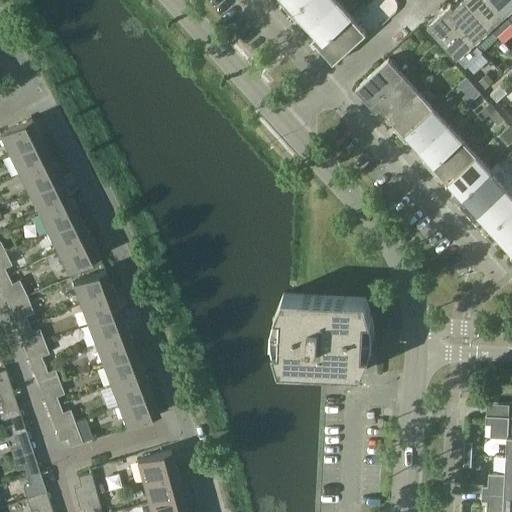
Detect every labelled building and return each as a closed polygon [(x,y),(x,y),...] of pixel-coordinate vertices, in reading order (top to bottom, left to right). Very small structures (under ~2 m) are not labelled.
[(284,0),(287,3),(284,6),(290,14),(304,0),(284,0)] [(337,0),(304,0),(290,14),(296,20),(299,16),(308,26),(337,0)] [(352,16),(337,0),(308,26),(316,35),(313,39),(319,46),(352,16)] [(451,4),(444,10),(474,43),(490,28),(463,0),(462,0),(454,7),(451,4)] [(463,0),(490,28),(506,14),(506,13),(493,0),(463,0)] [(511,0),(493,0),(506,13),(506,14),(511,20),(511,0)] [(482,52),(474,43),(444,10),(438,15),(442,19),(432,28),(466,67),(482,52)] [(367,32),(352,16),(319,46),(334,62),(367,32)] [(372,104),(405,75),(390,58),(357,88),(372,104)] [(493,80),(487,74),(479,81),(485,88),(493,80)] [(382,107),(390,117),(419,91),(405,75),(372,104),(378,111),(382,107)] [(507,92),(501,84),(491,93),(497,101),(507,92)] [(395,129),(401,136),(434,106),(419,91),(390,117),(399,126),(395,129)] [(495,109),(490,102),(481,110),(487,116),(489,114),(495,109)] [(448,123),(434,106),(401,136),(407,143),(411,139),(419,149),(448,123)] [(504,119),(495,109),(489,114),(498,124),(504,119)] [(10,152),(10,153),(41,138),(32,118),(0,133),(0,153),(1,156),(10,152)] [(462,138),(448,123),(419,149),(428,158),(424,161),(430,168),(462,138)] [(511,127),(510,125),(500,134),(509,144),(511,141),(511,127)] [(10,153),(20,172),(51,157),(41,138),(10,153)] [(477,154),(462,138),(430,168),(436,175),(439,171),(448,181),(477,154)] [(453,193),(458,200),(491,170),(477,154),(448,181),(456,190),(453,193)] [(60,176),(51,157),(20,172),(29,192),(60,176)] [(474,216),(477,213),(506,187),(506,186),(491,170),(458,200),(474,216)] [(29,192),(39,211),(70,196),(60,176),(29,192)] [(511,180),(506,186),(506,187),(477,213),(474,216),(487,232),(511,209),(511,180)] [(79,215),(70,196),(39,211),(48,231),(79,215)] [(497,236),(506,246),(511,240),(511,209),(487,232),(494,239),(497,236)] [(48,231),(58,250),(89,235),(79,215),(48,231)] [(99,256),(89,235),(58,250),(68,271),(99,256)] [(0,269),(0,278),(8,274),(5,267),(0,269)] [(73,282),(81,303),(113,290),(105,270),(73,282)] [(12,282),(8,274),(0,278),(0,285),(1,288),(12,282)] [(81,303),(88,323),(121,311),(113,290),(81,303)] [(274,344),(275,347),(281,368),(322,370),(363,372),(371,352),(372,349),(373,345),(374,341),(375,337),(375,333),(375,330),(374,326),(374,322),(373,318),(367,298),(293,294),(284,294),(276,313),(275,317),(274,321),(273,324),(273,328),(273,332),(273,336),(273,340),(274,344)] [(88,323),(96,343),(128,331),(121,311),(88,323)] [(15,320),(17,327),(29,322),(27,315),(15,320)] [(32,330),(29,322),(17,327),(20,335),(32,330)] [(96,343),(104,363),(136,351),(128,331),(96,343)] [(104,363),(111,383),(144,371),(136,351),(104,363)] [(30,360),(32,367),(45,362),(42,356),(30,360)] [(48,371),(45,362),(32,367),(35,375),(48,371)] [(111,383),(119,404),(151,391),(144,371),(111,383)] [(0,384),(0,393),(13,389),(10,381),(0,384)] [(15,397),(13,389),(0,393),(0,394),(2,401),(15,397)] [(159,413),(151,391),(119,404),(127,425),(159,413)] [(45,400),(48,408),(60,403),(57,396),(45,400)] [(48,408),(51,416),(63,411),(60,403),(48,408)] [(507,455),(511,455),(511,416),(487,415),(487,423),(492,424),(491,436),(508,437),(507,455)] [(10,426),(13,434),(27,430),(24,422),(10,426)] [(29,438),(27,430),(13,434),(16,442),(29,438)] [(83,441),(80,434),(68,438),(71,446),(83,441)] [(465,442),(465,454),(473,454),(473,442),(465,442)] [(137,459),(143,480),(176,471),(170,450),(137,459)] [(472,466),(473,454),(465,454),(464,465),(472,466)] [(511,494),(511,455),(507,455),(506,474),(490,473),(489,485),(484,485),(483,493),(511,494)] [(24,468),(27,475),(40,471),(38,463),(24,468)] [(43,479),(40,471),(27,475),(30,483),(43,479)] [(143,480),(149,501),(182,492),(176,471),(143,480)] [(78,476),(80,484),(94,480),(92,472),(78,476)] [(187,511),(182,492),(149,501),(141,503),(142,511),(187,511)] [(511,511),(511,494),(483,493),(483,500),(488,500),(487,511),(511,511)]
